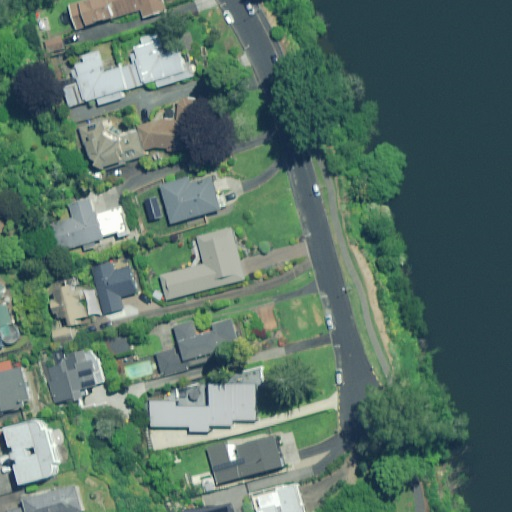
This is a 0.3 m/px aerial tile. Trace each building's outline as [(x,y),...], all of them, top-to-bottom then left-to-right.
[(87,0),(67,6),(74,31),(141,11),(143,19),(168,12),(164,0),(87,0)] [(80,82),(61,87),(67,108),(97,100),(99,107),(125,99),(123,92),(157,82),(159,88),(199,77),(197,69),(187,72),(178,39),(162,43),(159,34),(141,39),(143,46),(135,48),(136,53),(130,55),(133,65),(105,74),(99,52),(82,57),(84,63),(75,66),(80,82)] [(64,48),(59,35),(40,42),(45,55),(64,48)] [(71,70),(68,59),(53,63),(59,85),(71,81),(68,71),(71,70)] [(175,151),(212,152),(212,99),(190,96),(188,96),(187,96),(185,97),(184,98),(182,98),(181,99),(180,100),(179,102),(178,103),(177,104),(177,106),(176,107),(176,109),(176,110),(176,112),(175,122),(149,121),(140,126),(139,136),(143,149),(166,150),(166,153),(175,153),(175,151)] [(138,135),(120,144),(117,144),(105,137),(101,121),(76,128),(83,153),(94,163),(92,167),(103,172),(106,167),(111,169),(122,162),(125,161),(129,164),(145,157),(138,135)] [(159,186),(170,226),(222,212),(222,209),(228,207),(221,180),(215,182),(213,176),(192,182),(191,177),(159,186)] [(45,213),(59,255),(103,241),(102,238),(117,233),(118,239),(130,235),(121,207),(96,215),(90,199),(45,213)] [(159,276),(165,301),(219,288),(231,285),(245,281),(232,229),(197,238),(204,265),(159,276)] [(90,291),(97,316),(122,310),(119,298),(136,294),(129,267),(113,271),(111,263),(93,268),(96,277),(92,278),(95,289),(90,291)] [(97,316),(90,291),(80,293),(76,277),(63,280),(65,287),(50,291),(52,300),(49,301),(52,316),(55,315),(56,319),(66,320),(68,329),(78,327),(76,321),(97,316)] [(0,279),(0,352),(24,346),(11,301),(4,303),(1,293),(6,291),(3,279),(0,279)] [(276,329),(269,307),(255,311),(262,333),(276,329)] [(175,327),(181,349),(182,353),(175,355),(173,350),(154,355),(160,377),(192,369),(190,361),(240,348),(233,321),(208,328),(210,334),(196,338),(192,323),(175,327)] [(97,350),(61,357),(63,367),(48,370),(54,403),(83,398),(82,390),(104,386),(97,350)] [(32,402),(23,360),(0,365),(0,414),(27,408),(25,403),(32,402)] [(256,385),(210,385),(210,409),(174,408),(174,403),(148,403),(147,427),(188,428),(188,432),(208,433),(208,426),(232,426),(232,421),(256,421),(256,385)] [(18,460),(21,460),(22,466),(17,467),(22,486),(53,479),(54,478),(55,478),(56,477),(57,476),(58,475),(58,474),(59,473),(59,472),(59,471),(59,470),(59,469),(59,467),(58,466),(58,465),(57,464),(63,463),(55,430),(50,432),(50,430),(49,429),(49,428),(48,427),(47,426),(46,425),(45,424),(44,424),(43,423),(41,423),(40,423),(39,423),(37,423),(36,423),(35,424),(9,430),(13,447),(18,446),(19,449),(16,450),(15,451),(14,451),(14,452),(13,453),(13,454),(13,455),(13,456),(13,457),(14,458),(14,459),(15,459),(16,460),(17,460),(18,460)] [(206,447),(215,485),(285,468),(277,436),(258,440),(258,438),(227,446),(226,442),(206,447)] [(303,511),(295,484),(276,490),(277,493),(256,498),(259,508),(255,509),(255,511),(303,511)] [(25,501),(25,504),(22,510),(12,511),(86,511),(80,487),(25,501)]
